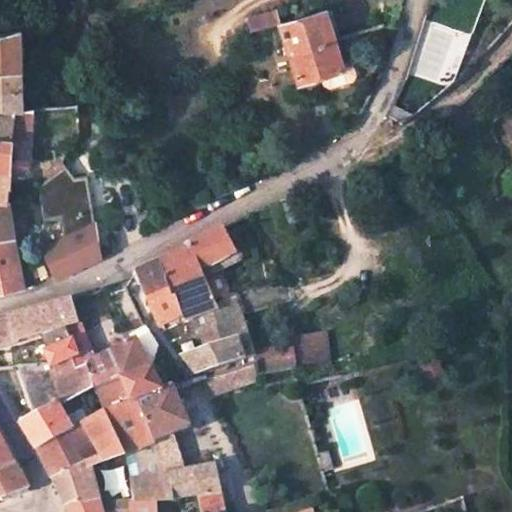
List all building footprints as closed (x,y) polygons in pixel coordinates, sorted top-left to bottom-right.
[(255,29),(275,23),(272,11),(251,17),(255,29)] [(324,12),(280,26),(298,81),(315,76),(342,67),(341,63),(324,12)] [(20,29),(0,34),(0,109),(16,108),(21,108),(21,92),(20,29)] [(350,75),(346,61),(341,63),(342,67),(315,76),(318,85),(324,88),(347,81),(350,75)] [(14,117),(0,115),(0,138),(12,137),(14,117)] [(511,127),(501,133),(511,156),(511,127)] [(0,138),(0,167),(8,168),(12,137),(0,138)] [(0,294),(23,289),(11,237),(14,234),(5,190),(8,168),(0,167),(0,294)] [(93,213),(87,172),(38,179),(44,220),(93,213)] [(279,203),(287,224),(304,218),(296,196),(279,203)] [(52,274),(106,260),(96,223),(42,237),(52,274)] [(196,269),(231,255),(218,229),(184,246),(185,250),(161,261),(135,272),(154,319),(177,312),(179,317),(212,305),(196,269)] [(0,348),(37,336),(78,322),(73,310),(68,299),(8,318),(10,325),(0,326),(0,348)] [(206,348),(233,339),(228,321),(200,330),(206,348)] [(78,322),(37,336),(51,364),(57,375),(93,360),(89,351),(78,322)] [(143,328),(127,335),(129,342),(97,357),(93,349),(89,351),(93,360),(101,380),(102,384),(148,367),(155,346),(143,328)] [(329,331),(301,333),(302,363),(330,362),(329,331)] [(297,338),(261,345),(266,372),(302,365),(297,338)] [(240,361),(233,339),(206,348),(181,357),(194,374),(240,361)] [(66,398),(77,393),(90,385),(101,380),(93,360),(57,375),(51,364),(11,367),(9,367),(22,395),(26,392),(26,394),(24,395),(36,414),(57,403),(66,398)] [(187,425),(172,386),(160,390),(148,367),(102,384),(101,380),(90,385),(102,410),(136,398),(152,440),(161,472),(167,471),(178,500),(203,497),(218,495),(227,494),(223,473),(215,474),(213,466),(177,470),(168,434),(187,425)] [(74,403),(79,411),(85,408),(77,393),(66,398),(69,405),(74,403)] [(94,469),(123,457),(133,479),(136,504),(157,502),(178,500),(167,471),(161,472),(152,440),(136,398),(102,410),(71,429),(37,451),(54,477),(66,505),(104,501),(94,469)] [(71,429),(57,403),(36,414),(19,423),(37,451),(71,429)] [(0,470),(14,464),(0,439),(0,470)] [(30,491),(14,464),(0,470),(0,500),(4,502),(30,491)] [(321,511),(314,474),(256,486),(262,511),(321,511)] [(222,511),(218,495),(203,497),(204,511),(222,511)] [(158,511),(157,502),(136,504),(106,506),(104,501),(66,505),(68,511),(158,511)]
